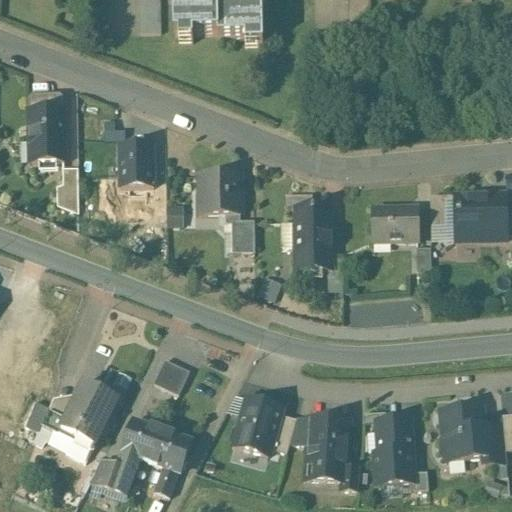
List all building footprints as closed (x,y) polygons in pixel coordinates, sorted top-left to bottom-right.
[(112,0),(90,0),(91,39),(112,38),(112,0)] [(160,0),(140,0),(141,38),(161,38),(160,0)] [(167,0),(168,5),(175,5),(175,38),(219,38),(219,41),(259,41),(259,50),(264,50),(263,8),(266,8),(265,0),(167,0)] [(371,0),(349,0),(350,30),(372,30),(371,0)] [(65,101),(60,97),(32,97),(28,102),(29,113),(65,112),(65,101)] [(65,112),(29,113),(30,167),(66,167),(65,112)] [(153,190),(153,147),(119,148),(120,191),(153,190)] [(78,219),(78,172),(63,173),(63,190),(57,191),(57,210),(78,219)] [(240,178),(200,179),(200,219),(240,219),(240,178)] [(312,199),(285,199),(285,211),(313,210),(312,199)] [(486,200),(486,203),(455,203),(456,245),(507,244),(506,199),(486,200)] [(446,229),(446,203),(430,203),(431,229),(446,229)] [(418,211),(371,211),(371,246),(419,246),(418,211)] [(330,212),(296,213),(297,227),(295,227),(295,254),(331,253),(330,212)] [(255,257),(255,224),(238,225),(238,257),(255,257)] [(432,276),(431,252),(417,252),(417,276),(432,276)] [(331,253),(295,254),(295,274),(327,273),(327,261),(327,259),(327,254),(331,254),(331,253)] [(343,282),(343,259),(328,259),(327,259),(327,273),(328,282),(343,282)] [(266,280),(259,299),(277,306),(284,287),(266,280)] [(344,294),(343,282),(328,282),(328,294),(344,294)] [(50,373),(20,359),(5,394),(11,397),(1,421),(25,431),(36,407),(50,373)] [(190,375),(165,364),(154,388),(178,399),(190,375)] [(69,416),(61,433),(62,434),(94,450),(118,403),(84,386),(69,416)] [(282,414),(247,404),(239,432),(234,435),(232,444),(234,449),(234,452),(268,461),(270,454),(280,420),(282,414)] [(69,416),(52,406),(49,413),(41,432),(53,438),(59,441),(59,440),(62,434),(61,433),(69,416)] [(36,407),(25,431),(39,437),(41,432),(49,413),(36,407)] [(482,412),(442,416),(444,442),(441,446),(442,456),(446,460),(447,466),(485,463),(486,462),(484,434),(482,412)] [(363,428),(376,427),(376,426),(386,426),(386,418),(363,419),(363,428)] [(506,457),(511,456),(511,419),(502,421),(503,432),(506,457)] [(296,424),(280,420),(270,454),(287,459),(289,450),(296,424)] [(350,425),(309,423),(309,425),(307,450),(305,484),(341,487),(346,487),(347,471),(350,425)] [(133,424),(117,470),(101,464),(89,488),(126,501),(139,464),(150,467),(162,435),(133,424)] [(309,425),(296,424),(289,450),(307,450),(309,425)] [(386,426),(376,426),(376,427),(378,458),(379,459),(412,456),(410,424),(386,426)] [(39,437),(34,447),(42,451),(44,446),(47,444),(49,445),(53,438),(41,432),(39,437)] [(503,432),(484,434),(486,462),(485,463),(485,470),(507,467),(506,457),(503,432)] [(94,450),(62,434),(59,440),(72,446),(66,458),(85,468),(94,450)] [(190,446),(162,435),(150,467),(162,472),(177,478),(179,478),(190,446)] [(379,459),(378,458),(374,458),(376,490),(413,488),(414,488),(414,478),(412,456),(379,459)] [(96,462),(81,494),(86,496),(89,488),(101,464),(96,462)] [(360,472),(347,471),(346,487),(341,487),(341,495),(358,496),(360,472)] [(177,478),(162,472),(154,497),(169,502),(177,478)] [(427,477),(414,478),(414,488),(413,488),(414,496),(429,495),(427,477)]
